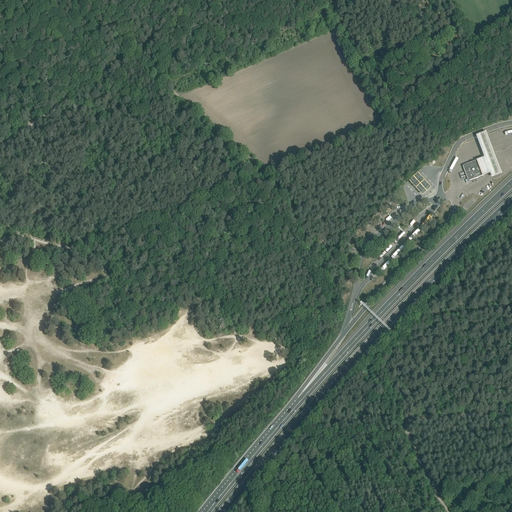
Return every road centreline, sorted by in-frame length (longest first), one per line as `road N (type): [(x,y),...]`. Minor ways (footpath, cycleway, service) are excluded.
road 1 (motorway): [(222,511),(376,335),(511,203)]
road 2 (motorway): [(511,185),(290,412)]
road 3 (track): [(274,172),(385,128),(485,50)]
road 4 (unknown): [(446,511),(405,420),(511,413)]
road 5 (track): [(0,142),(136,45)]
road 6 (track): [(236,140),(274,172),(318,269)]
road 7 (track): [(318,269),(299,284),(216,299),(187,314)]
road 8 (motorway): [(290,412),(206,511)]
road 9 (track): [(136,45),(222,131)]
